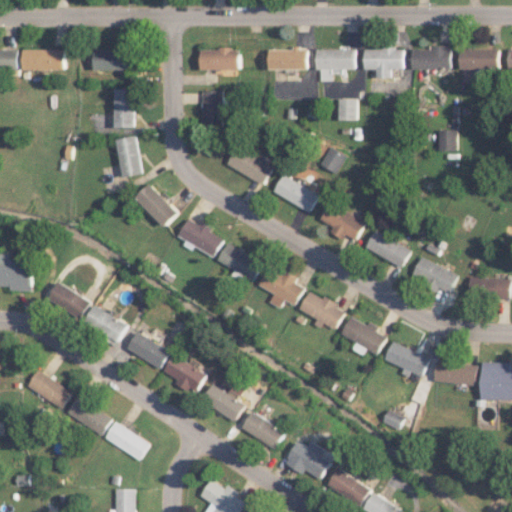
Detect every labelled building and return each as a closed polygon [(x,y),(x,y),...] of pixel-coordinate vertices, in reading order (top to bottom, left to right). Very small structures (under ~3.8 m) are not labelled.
[(454,44),(432,44),(432,48),(415,48),(416,69),(454,68),(454,44)] [(241,69),(241,47),(202,48),(202,69),(217,69),(217,74),(234,73),(234,69),(241,69)] [(367,48),(368,68),(379,68),(379,77),(394,77),(394,68),(406,68),(406,47),(367,48)] [(0,68),(21,70),(21,49),(0,48),(0,68)] [(67,69),(68,49),(26,48),(25,69),(67,69)] [(310,49),(271,48),(271,68),(310,69),(310,49)] [(358,68),(358,48),(320,48),(320,80),(333,80),(333,68),(358,68)] [(502,48),(463,48),(463,68),(502,69),(502,48)] [(95,69),(132,69),(132,49),(96,49),(95,69)] [(134,127),(135,88),(115,87),(114,126),(134,127)] [(221,89),(201,90),(202,123),(222,122),(221,89)] [(357,119),(358,98),(340,97),(340,119),(357,119)] [(441,150),(458,150),(458,129),(440,129),(441,150)] [(115,138),(124,177),(143,173),(135,134),(115,138)] [(226,163),(262,184),(274,164),(239,142),(226,163)] [(337,173),(346,154),(329,145),(320,164),(337,173)] [(273,193),(312,211),(319,193),(280,175),(273,193)] [(165,226),(179,212),(151,182),(136,196),(165,226)] [(366,221),(329,201),(320,219),(333,226),(330,231),(343,238),(345,234),(356,240),(366,221)] [(215,256),(224,237),(187,218),(178,236),(215,256)] [(411,249),(375,229),(365,247),(401,267),(411,249)] [(234,269),(232,273),(251,283),(263,262),(227,242),(217,260),(234,269)] [(36,290),(36,262),(11,261),(11,253),(0,252),(0,285),(13,285),(13,289),(36,290)] [(458,272),(420,257),(412,277),(450,292),(458,272)] [(304,287),(294,282),(296,278),(269,265),(259,285),(274,292),(269,302),(281,307),(284,300),(295,305),(304,287)] [(511,278),(469,276),(469,297),(510,298),(511,278)] [(84,318),(95,302),(62,281),(52,297),(84,318)] [(298,310),(323,323),(323,322),(335,329),(346,310),(310,289),(298,310)] [(89,324),(124,340),(132,321),(97,306),(89,324)] [(356,341),(352,348),(364,354),(366,349),(378,354),(386,336),(375,331),(378,326),(368,321),(367,324),(350,316),(341,334),(356,341)] [(174,349),(140,332),(131,350),(166,367),(174,349)] [(384,359),(403,367),(401,373),(410,377),(409,378),(419,382),(430,356),(392,341),(384,359)] [(210,375),(178,353),(167,370),(180,379),(179,381),(198,394),(210,375)] [(434,380),(475,385),(478,365),(437,360),(434,380)] [(511,365),(511,366),(511,362),(483,361),(481,398),(511,398),(511,365)] [(77,390),(41,369),(31,386),(66,407),(77,390)] [(250,404),(239,397),(245,388),(237,383),(231,392),(217,383),(207,400),(239,421),(250,404)] [(71,415),(107,434),(117,416),(80,396),(71,415)] [(399,429),(405,417),(389,409),(383,421),(399,429)] [(290,432),(257,410),(246,427),(279,448),(290,432)] [(145,458),(154,441),(118,422),(108,440),(145,458)] [(313,441),(311,445),(302,440),(289,463),(308,473),(309,470),(324,479),(338,455),(313,441)] [(374,489),(342,468),(331,484),(363,505),(374,489)] [(241,511),(249,501),(238,494),(241,490),(231,484),(228,487),(214,478),(203,495),(214,502),(207,511),(241,511)] [(138,511),(139,488),(119,487),(118,511),(138,511)] [(366,509),(371,511),(408,511),(409,511),(376,492),(366,509)]
